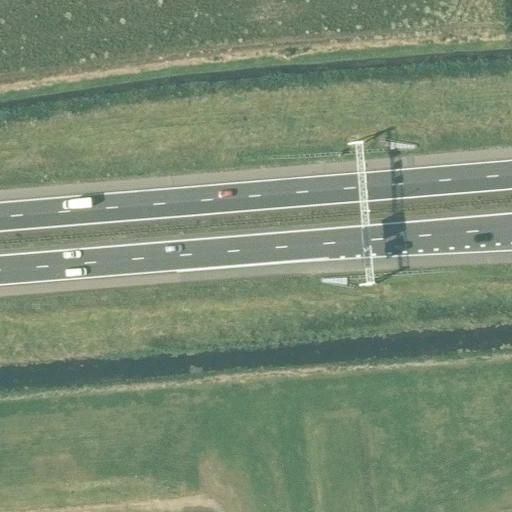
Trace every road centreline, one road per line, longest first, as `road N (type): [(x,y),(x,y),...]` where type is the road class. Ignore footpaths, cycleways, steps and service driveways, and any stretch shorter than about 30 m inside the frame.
road 1 (motorway): [(511,175),(0,222)]
road 2 (motorway): [(0,270),(511,227)]
